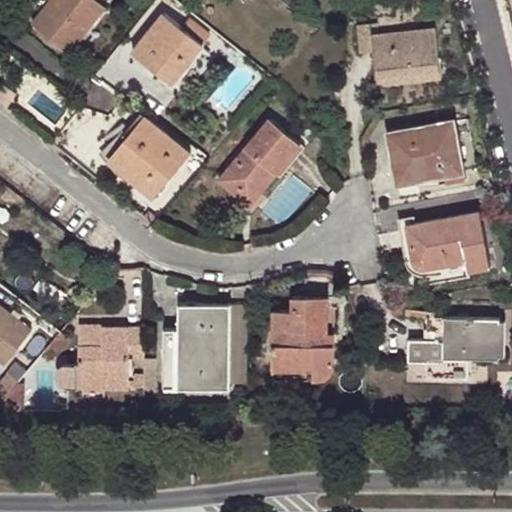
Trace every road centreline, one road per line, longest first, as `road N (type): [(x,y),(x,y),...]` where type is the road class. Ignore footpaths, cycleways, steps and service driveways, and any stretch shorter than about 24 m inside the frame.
road 1 (residential): [(358,202),(345,228),(309,253),(250,267),(190,264),(140,239),(0,132)]
road 2 (primary): [(511,483),(315,482),(117,511)]
